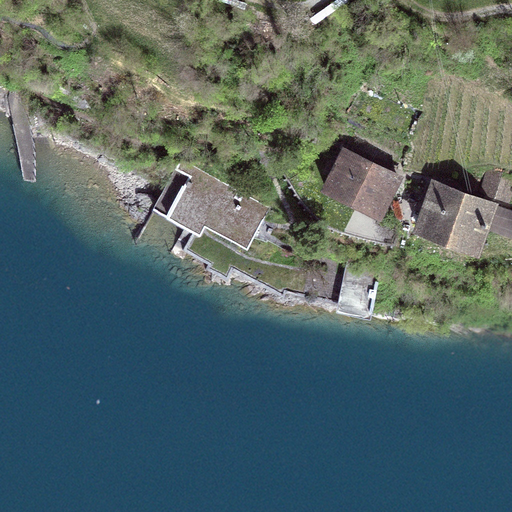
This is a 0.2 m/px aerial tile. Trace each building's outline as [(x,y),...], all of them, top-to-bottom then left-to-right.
[(348,154),(327,196),(381,223),(402,181),(348,154)] [(268,208),(179,162),(156,206),(245,252),(268,208)] [(498,198),(506,171),(489,166),(481,193),(498,198)] [(464,203),(433,194),(419,242),(450,251),(464,203)] [(495,212),(464,203),(450,251),(481,260),(495,212)]
